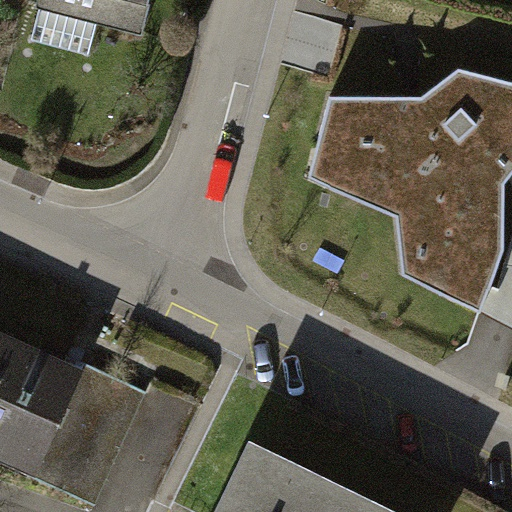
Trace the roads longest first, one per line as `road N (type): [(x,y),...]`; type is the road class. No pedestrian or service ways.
road 1 (residential): [(173,293),(248,323),(511,466)]
road 2 (residential): [(173,293),(265,0)]
road 3 (residential): [(0,213),(173,293)]
